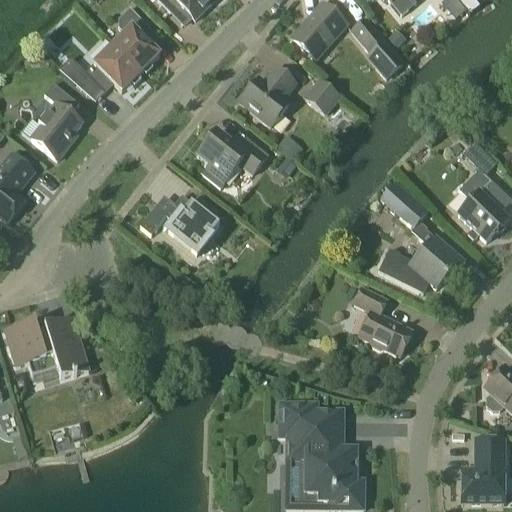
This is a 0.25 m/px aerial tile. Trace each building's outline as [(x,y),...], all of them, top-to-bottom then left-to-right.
[(211,8),(203,0),(152,0),(170,17),(179,9),(194,25),(211,8)] [(358,0),(365,8),(373,2),(370,0),(358,0)] [(466,15),(456,2),(449,8),(460,20),(466,15)] [(321,7),(290,43),(315,64),(346,29),(321,7)] [(123,38),(112,50),(140,78),(159,59),(148,48),(156,39),(129,12),(117,24),(117,32),(123,38)] [(365,24),(351,36),(370,59),(372,57),(380,68),(375,72),(385,84),(402,69),(365,24)] [(140,78),(112,50),(85,76),(84,77),(101,94),(110,85),(121,97),(140,78)] [(70,61),(58,74),(74,88),(84,77),(85,76),(70,61)] [(239,106),(270,131),(289,108),(283,103),(295,88),(276,73),(264,88),(258,83),(239,106)] [(319,85),(304,103),(324,119),(338,101),(319,85)] [(41,131),(30,144),(57,165),(68,151),(66,149),(82,128),(70,119),(79,108),(53,88),(44,100),(54,108),(38,129),(41,131)] [(267,160),(245,142),(239,137),(230,148),(215,136),(196,160),(208,170),(202,178),(220,193),(238,169),(251,179),(267,160)] [(0,222),(7,228),(25,205),(14,196),(17,192),(20,194),(33,177),(10,159),(0,171),(0,222)] [(511,205),(479,173),(458,195),(469,206),(457,219),(485,247),(508,224),(500,217),(511,205)] [(427,217),(394,188),(380,205),(413,234),(427,217)] [(160,206),(140,231),(151,240),(166,221),(174,228),(168,235),(195,257),(195,260),(196,259),(196,258),(218,230),(214,226),(217,222),(198,207),(195,211),(181,200),(170,214),(160,206)] [(388,255),(377,276),(422,299),(428,287),(435,294),(448,279),(446,278),(451,272),(456,276),(464,266),(433,239),(410,266),(398,260),(397,262),(388,258),(389,255),(388,255)] [(353,309),(370,317),(358,341),(371,348),(373,351),(379,355),(383,354),(399,361),(412,336),(395,328),(395,329),(384,324),(384,323),(379,320),(386,306),(361,293),(353,309)] [(8,347),(15,371),(27,367),(31,380),(56,372),(59,383),(72,379),(72,381),(76,379),(75,378),(88,374),(76,335),(75,336),(74,334),(76,334),(72,324),(71,324),(71,323),(63,326),(63,327),(62,327),(62,326),(54,329),(54,330),(53,330),(53,329),(45,331),(45,332),(44,333),(44,335),(38,338),(34,326),(9,334),(12,346),(8,347)] [(511,379),(503,371),(484,392),(491,398),(486,404),(486,411),(492,416),(499,415),(504,410),(511,417),(511,379)] [(136,393),(128,399),(134,406),(142,400),(136,393)] [(278,442),(286,442),(286,466),(307,466),(306,507),(330,507),(329,511),(362,511),(363,485),(355,485),(356,452),(342,452),(342,415),(316,415),(316,407),(279,407),(278,442)] [(21,440),(11,443),(15,453),(24,451),(21,440)] [(461,476),(461,508),(503,508),(503,444),(475,444),(475,476),(461,476)]
